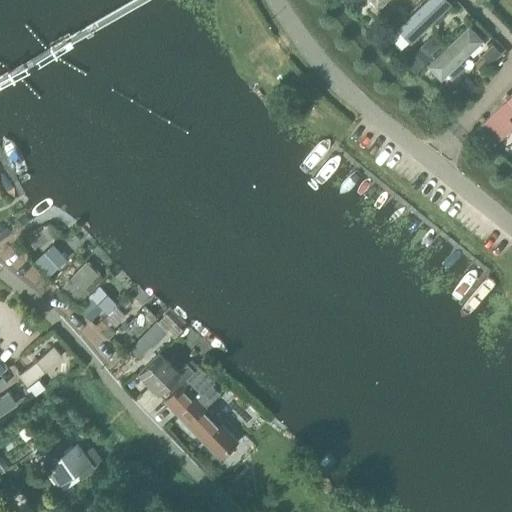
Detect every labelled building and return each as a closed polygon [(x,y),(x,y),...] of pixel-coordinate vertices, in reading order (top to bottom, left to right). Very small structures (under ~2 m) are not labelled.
[(428,0),(397,31),(410,45),(450,6),(444,0),(428,0)] [(511,0),(497,0),(494,4),(503,14),(511,5),(511,0)] [(382,14),(394,25),(404,13),(393,3),(382,14)] [(415,70),(442,42),(432,32),(405,60),(415,70)] [(436,70),(451,85),(488,49),(473,34),(436,70)] [(463,96),(477,83),(468,75),(455,88),(463,96)] [(511,90),(479,123),(497,142),(511,127),(511,116),(509,113),(511,110),(511,90)] [(51,246),(37,259),(45,268),(59,255),(51,246)] [(79,303),(89,292),(104,278),(86,260),(62,286),(79,303)] [(103,305),(109,311),(118,301),(100,283),(78,305),(90,318),(103,305)] [(157,321),(130,349),(141,360),(168,331),(157,321)] [(18,374),(26,384),(62,355),(54,346),(18,374)] [(160,353),(139,374),(159,394),(165,400),(183,383),(195,371),(193,370),(187,363),(178,371),(160,353)] [(0,357),(0,386),(15,375),(0,357)] [(183,383),(165,400),(220,457),(237,440),(205,407),(211,401),(220,393),(211,385),(214,381),(206,373),(200,367),(195,371),(183,383)] [(2,395),(0,397),(0,411),(9,405),(14,401),(8,392),(2,395)] [(76,442),(45,464),(57,482),(89,460),(76,442)]
